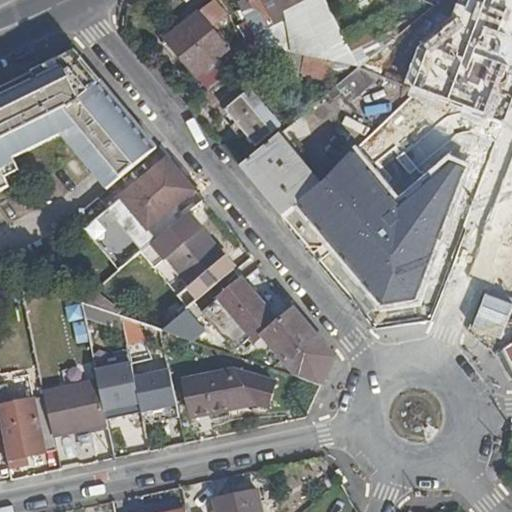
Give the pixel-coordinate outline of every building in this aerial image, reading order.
[(270,28),(256,0),(254,0),(240,7),(254,38),(260,50),(296,57),(293,31),(308,20),(314,15),(307,3),(286,13),(289,19),(270,28)] [(286,13),(307,3),(305,0),(256,0),(270,28),(289,19),(286,13)] [(511,0),(480,0),(477,11),(511,24),(511,0)] [(385,15),(369,23),(356,30),(342,36),(359,71),(371,60),(365,48),(395,34),(393,31),(412,21),(406,8),(387,17),(385,15)] [(356,30),(369,23),(365,13),(351,19),(356,30)] [(170,45),(209,91),(229,76),(217,60),(229,50),(200,14),(167,42),(170,45)] [(462,35),(455,54),(461,56),(447,91),(481,104),(501,50),(462,35)] [(228,60),(236,70),(240,66),(260,50),(254,38),(228,60)] [(406,53),(395,41),(375,57),(387,70),(406,53)] [(51,50),(0,74),(0,142),(49,119),(107,192),(157,150),(66,42),(51,50)] [(329,86),(333,65),(296,57),(260,50),(240,66),(329,86)] [(372,85),(379,78),(359,71),(340,87),(329,97),(334,103),(344,94),(352,102),(368,88),(372,85)] [(359,152),(380,176),(444,115),(498,135),(502,124),(418,92),(359,152)] [(250,94),(228,112),(259,149),(281,131),(250,94)] [(321,189),(279,139),(242,171),(284,220),(302,205),(321,189)] [(380,176),(359,152),(347,164),(357,175),(355,176),(375,200),(381,195),(379,194),(388,186),(380,176)] [(123,202),(89,231),(120,268),(153,241),(146,232),(192,193),(167,162),(121,200),(123,202)] [(355,216),(328,184),(321,189),(302,205),(331,237),(355,216)] [(449,231),(461,235),(470,211),(457,206),(449,231)] [(167,257),(202,299),(226,280),(216,268),(224,261),(198,230),(167,257)] [(511,303),(511,272),(502,300),(511,303)] [(238,328),(248,340),(256,332),(261,338),(277,325),(234,273),(226,280),(202,299),(161,333),(174,337),(201,315),(222,341),(238,328)] [(175,321),(191,304),(182,294),(165,311),(175,321)] [(378,316),(380,330),(401,326),(398,311),(391,303),(385,311),(386,314),(378,316)] [(261,338),(296,379),(318,387),(331,358),(316,340),(312,344),(306,336),(310,333),(293,312),(277,325),(261,338)] [(128,326),(134,344),(147,340),(142,322),(128,326)] [(248,340),(252,345),(261,338),(256,332),(248,340)] [(312,344),(316,340),(310,333),(306,336),(312,344)] [(132,363),(95,371),(98,382),(98,383),(104,409),(106,419),(142,412),(134,375),(132,363)] [(169,368),(134,375),(142,412),(144,423),(179,417),(169,368)] [(273,384),(236,372),(184,382),(190,416),(230,408),(228,403),(243,400),(270,411),(273,384)] [(98,382),(44,394),(53,438),(108,426),(106,419),(104,409),(98,383),(98,382)] [(33,399),(0,406),(0,430),(7,462),(45,453),(33,399)] [(261,511),(257,493),(215,502),(216,511),(261,511)]
